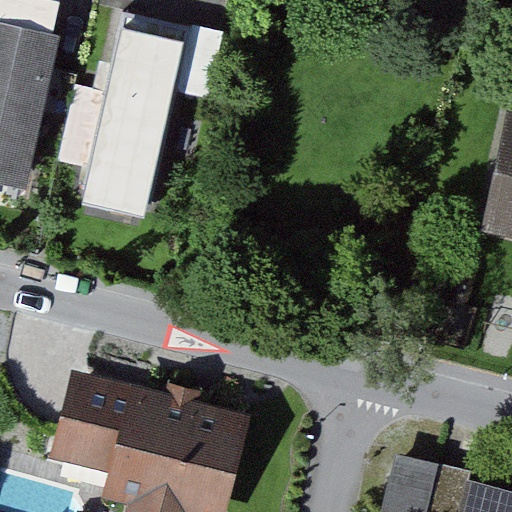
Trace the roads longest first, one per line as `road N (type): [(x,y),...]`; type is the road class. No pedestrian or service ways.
road 1 (residential): [(0,279),(377,381)]
road 2 (residential): [(377,381),(511,413)]
road 3 (residential): [(347,511),(377,381)]
